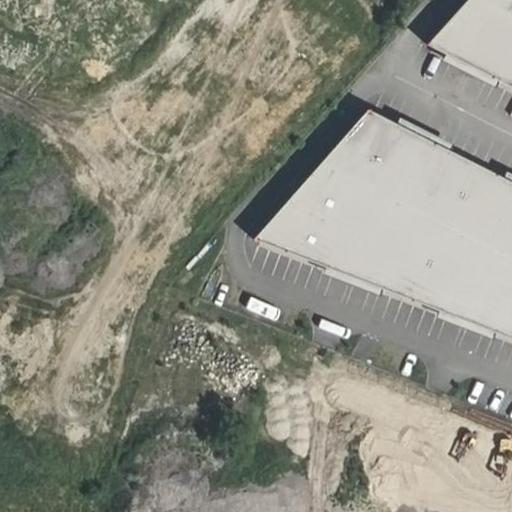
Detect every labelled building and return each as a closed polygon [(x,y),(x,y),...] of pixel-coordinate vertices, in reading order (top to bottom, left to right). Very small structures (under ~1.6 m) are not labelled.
[(511,0),(436,0),(419,19),(438,29),(493,57),(511,66),(511,0)] [(438,29),(435,36),(489,64),(493,57),(438,29)] [(361,85),(246,214),(318,242),(375,264),(430,285),(488,307),(511,316),(511,160),(497,153),(444,127),(390,99),(361,85)] [(448,120),(393,92),(390,99),(444,127),(448,120)] [(511,152),(500,146),(497,153),(511,160),(511,152)] [(318,242),(315,249),(372,271),(375,264),(318,242)] [(430,285),(427,292),(485,315),(488,307),(430,285)]
